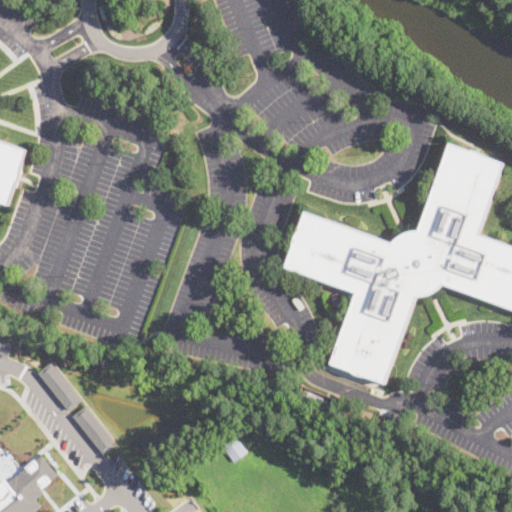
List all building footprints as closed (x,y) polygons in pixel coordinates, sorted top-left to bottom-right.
[(0,140),(29,150),(10,204),(0,200),(0,140)] [(451,143),(472,151),(479,151),(484,154),(487,156),(506,163),(480,234),(511,245),(511,307),(445,283),(441,288),(433,293),(426,295),(417,295),(387,383),(367,375),(363,375),(358,374),(355,373),(351,370),(332,363),(358,292),(287,266),(294,247),(294,243),(295,238),(299,231),(306,211),(393,243),(397,239),(404,234),(413,231),(420,231),(451,143)] [(0,334),(16,340),(10,356),(0,352),(0,334)] [(84,399),(70,410),(40,371),(53,361),(84,399)] [(104,453),(74,414),(87,404),(117,442),(104,453)] [(282,430),(276,440),(266,433),(272,424),(282,430)] [(248,451),(235,461),(223,446),(236,436),(248,451)] [(43,454),(59,474),(52,479),(53,480),(43,488),(45,491),(37,498),(43,505),(33,511),(0,511),(0,481),(6,477),(9,481),(18,474),(19,475),(21,473),(21,472),(27,467),(26,466),(36,458),(37,459),(43,454)] [(437,511),(454,499),(463,511),(437,511)]
